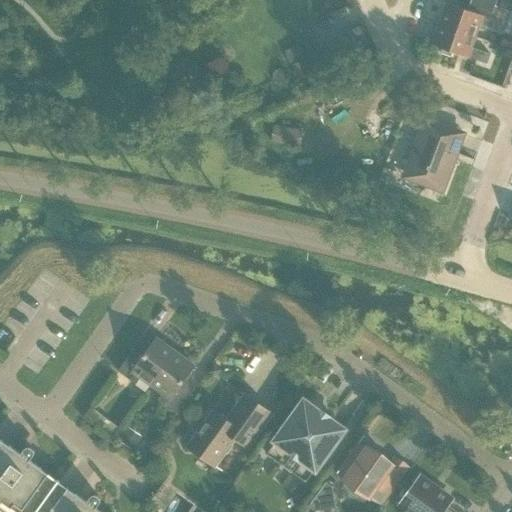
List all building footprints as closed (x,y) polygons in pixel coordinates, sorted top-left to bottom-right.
[(439,23),(475,36),(479,25),(503,33),(511,11),(496,6),(497,0),(472,0),(469,10),(447,3),(439,23)] [(471,47),(475,36),(439,23),(432,44),(442,48),(441,52),(451,56),(452,51),(487,63),(490,54),(471,47)] [(178,96),(174,86),(159,91),(163,102),(178,96)] [(459,131),(425,119),(414,148),(419,150),(408,178),(442,191),(451,166),(447,164),(459,131)] [(302,130),(273,126),(271,143),(300,147),(302,130)] [(151,385),(175,351),(156,338),(142,357),(133,350),(118,371),(135,383),(140,377),(151,385)] [(194,365),(175,351),(151,385),(162,393),(158,399),(175,411),(190,391),(180,384),(194,365)] [(271,413),(245,394),(227,420),(214,411),(188,447),(214,465),(234,438),(247,447),(271,413)] [(293,417),(276,441),(267,454),(306,482),(344,429),(304,401),(302,404),(295,402),(293,417)] [(364,435),(363,434),(336,472),(337,472),(340,468),(349,474),(345,479),(346,479),(344,482),(353,493),(367,498),(369,494),(381,503),(407,466),(395,457),(391,463),(368,447),(367,449),(358,443),(364,435)] [(0,460),(10,446),(0,438),(0,460)] [(0,491),(31,448),(30,447),(29,447),(28,447),(26,448),(25,448),(25,449),(21,454),(10,446),(0,460),(0,491)] [(0,511),(1,511),(7,511),(39,467),(29,460),(33,455),(33,454),(33,453),(34,452),(33,451),(33,450),(33,449),(31,448),(0,491),(0,511)] [(35,511),(58,481),(39,467),(7,511),(35,511)] [(454,511),(447,506),(451,500),(418,477),(400,503),(412,511),(454,511)] [(63,511),(76,494),(58,481),(35,511),(63,511)] [(333,487),(326,482),(309,505),(316,510),(336,507),(333,487)] [(87,502),(76,494),(63,511),(85,511),(98,496),(96,495),(95,495),(93,495),(92,496),(91,496),(91,497),(87,502)] [(99,497),(98,496),(85,511),(101,511),(95,508),(99,502),(100,501),(100,499),(99,498),(99,497)]
